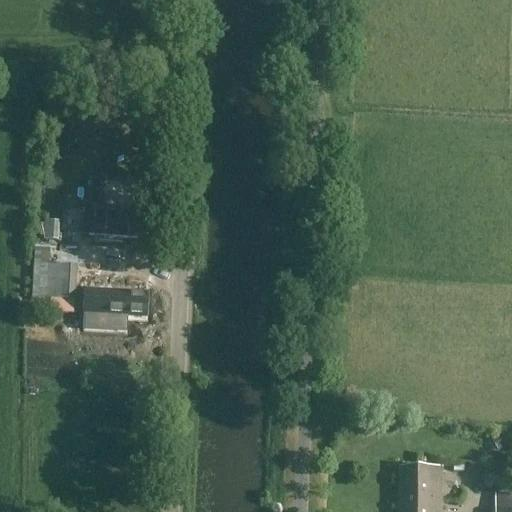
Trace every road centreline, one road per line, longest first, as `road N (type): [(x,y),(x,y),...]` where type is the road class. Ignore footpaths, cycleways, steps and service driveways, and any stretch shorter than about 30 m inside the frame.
road 1 (unclassified): [(298,511),(320,0)]
road 2 (unclassified): [(171,511),(192,0)]
road 3 (track): [(188,80),(0,74)]
